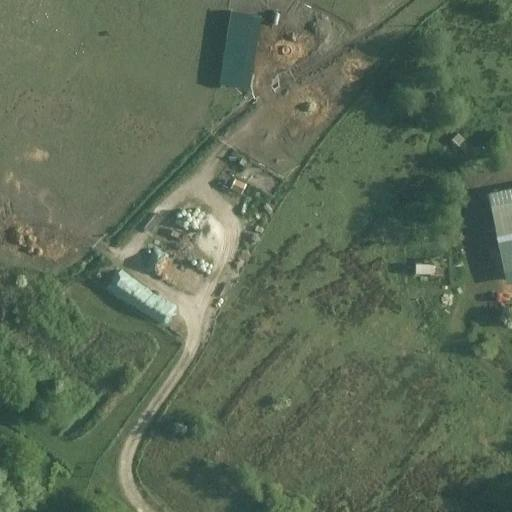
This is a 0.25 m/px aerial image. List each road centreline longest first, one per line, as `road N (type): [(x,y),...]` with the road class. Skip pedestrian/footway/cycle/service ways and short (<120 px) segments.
road 1 (track): [(132,509),(120,483),(121,453),(188,358),(190,334),(180,314)]
road 2 (track): [(136,511),(0,425)]
